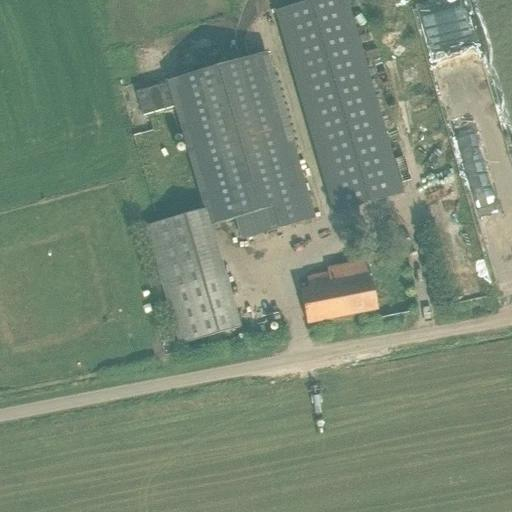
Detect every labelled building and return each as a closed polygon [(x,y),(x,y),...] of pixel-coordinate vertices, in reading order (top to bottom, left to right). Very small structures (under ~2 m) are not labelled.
[(316,0),(277,12),(335,213),(400,194),(343,0),(316,0)] [(397,127),(511,112),(511,51),(452,59),(454,71),(437,73),(439,92),(393,97),(397,127)] [(205,210),(211,226),(236,218),(242,239),(312,219),(267,55),(168,80),(205,210)] [(211,226),(205,210),(146,227),(180,345),(239,328),(234,309),(211,226)] [(300,290),(306,324),(377,310),(367,260),(327,268),(328,273),(306,277),(309,289),(300,290)]
